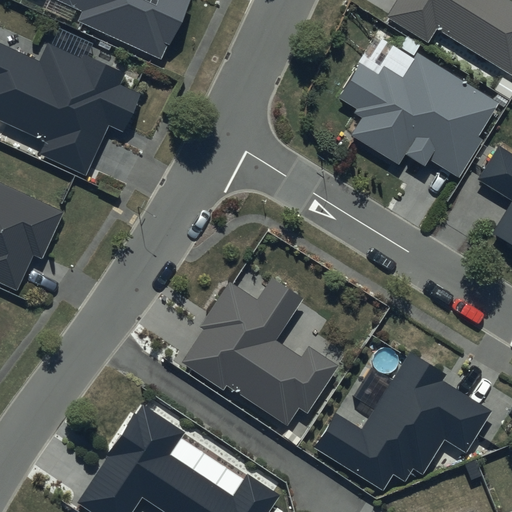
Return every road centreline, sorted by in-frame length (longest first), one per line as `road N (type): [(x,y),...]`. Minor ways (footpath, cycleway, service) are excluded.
road 1 (residential): [(220,136),(107,317),(0,466)]
road 2 (residential): [(511,315),(220,136)]
road 3 (residential): [(285,0),(220,136)]
